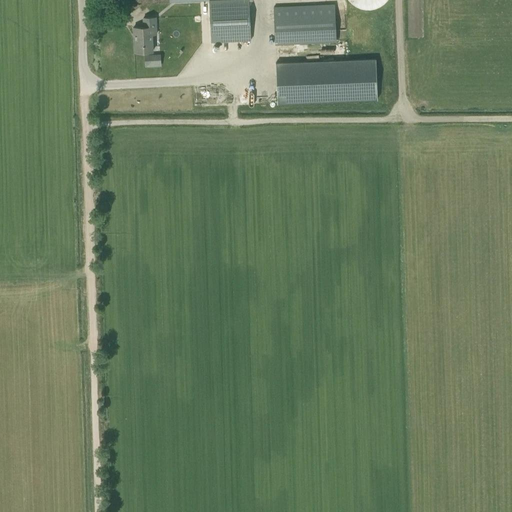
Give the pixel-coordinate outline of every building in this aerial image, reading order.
[(247,0),(168,0),(169,3),(214,2),(215,43),(250,42),(247,0)] [(336,42),(334,4),(273,7),(274,45),(336,42)] [(145,27),(143,27),(133,27),(134,52),(154,51),(153,33),(158,33),(157,16),(145,17),(145,27)] [(159,54),(145,54),(145,67),(160,66),(159,54)] [(275,63),(277,104),(377,100),(375,59),(275,63)]
